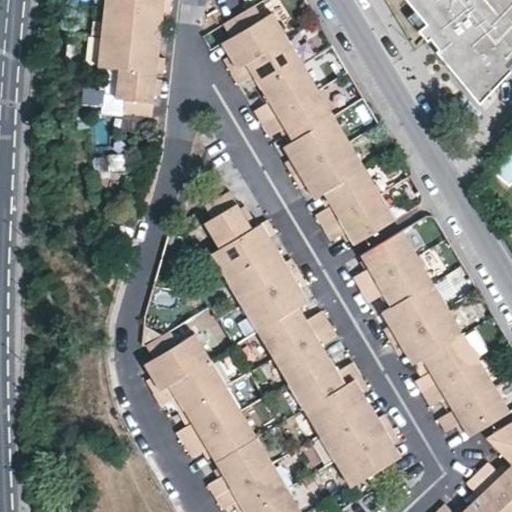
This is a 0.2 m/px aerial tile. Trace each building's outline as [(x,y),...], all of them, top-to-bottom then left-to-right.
[(104,0),(104,5),(170,12),(171,0),(104,0)] [(477,102),(511,66),(511,0),(402,0),(425,27),(418,32),(477,102)] [(104,5),(100,37),(160,43),(161,35),(161,28),(168,29),(170,12),(104,5)] [(255,21),(247,8),(221,23),(230,36),(220,42),(225,49),(229,56),(222,59),(230,72),(288,38),(271,10),(255,21)] [(406,18),(418,32),(425,27),(413,12),(406,18)] [(97,66),(117,69),(157,73),(164,74),(165,57),(158,57),(159,50),(160,43),(100,37),(97,66)] [(288,38),(230,72),(237,85),(253,75),(257,82),(261,89),(302,63),(288,38)] [(302,63),(261,89),(264,95),(268,101),(253,110),(261,123),(318,89),(302,63)] [(157,73),(117,69),(114,97),(103,95),(101,111),(152,117),(155,91),(157,73)] [(318,89),(261,123),(269,137),(283,128),(287,134),(291,141),(334,116),(318,89)] [(334,116),(291,141),(282,146),(286,153),(290,159),(284,162),(292,175),(349,141),(334,116)] [(120,167),(124,139),(112,137),(109,165),(120,167)] [(349,141),(292,175),(300,188),(306,185),(309,192),(313,198),(323,193),(365,168),(349,141)] [(365,168),(323,193),(326,199),(330,205),(315,214),(323,227),(380,193),(365,168)] [(229,189),(205,205),(212,217),(203,222),(218,248),(252,228),(246,217),(229,189)] [(353,244),(395,219),(380,193),(323,227),(331,240),(346,231),(350,238),(353,244)] [(252,228),(218,248),(209,253),(225,280),(278,248),(274,241),(270,235),(276,232),(267,217),(252,228)] [(418,255),(402,230),(359,254),(363,260),(367,267),(352,277),(360,290),(418,255)] [(278,248),(225,280),(240,305),(299,270),(291,257),(285,260),(282,255),(278,248)] [(418,255),(360,290),(367,303),(383,294),(387,300),(390,306),(433,281),(418,255)] [(299,270),(240,305),(242,307),(256,331),(298,305),(309,300),(305,294),(301,287),(306,283),(299,270)] [(433,281),(390,306),(381,311),(384,317),(389,324),(383,327),(391,342),(449,307),(433,281)] [(298,305),(256,331),(257,333),(270,355),(271,357),(329,322),(322,309),(307,318),(303,312),(298,305)] [(256,331),(242,307),(229,315),(243,338),(256,331)] [(449,307),(391,342),(397,353),(404,350),(408,356),(412,364),(421,358),(464,332),(449,307)] [(329,322),(271,357),(287,383),(330,357),(326,350),(322,344),(337,334),(329,322)] [(178,343),(170,329),(144,345),(153,358),(143,363),(146,369),(151,376),(144,380),(152,393),(210,358),(194,332),(178,343)] [(464,332),(421,358),(425,364),(429,371),(413,380),(422,394),(479,359),(464,332)] [(270,355),(257,333),(245,340),(258,362),(270,355)] [(330,357),(287,383),(303,409),(361,374),(353,361),(338,370),(334,364),(330,357)] [(210,358),(152,393),(160,407),(176,397),(180,402),(184,409),(225,384),(210,358)] [(479,359),(422,394),(429,406),(445,398),(449,404),(452,410),(495,384),(479,359)] [(361,374),(303,409),(318,435),(370,404),(366,397),(362,390),(368,386),(361,374)] [(225,384),(184,409),(187,416),(191,423),(176,432),(184,445),(241,411),(225,384)] [(468,436),(510,411),(495,384),(452,410),(437,418),(445,432),(460,424),(464,430),(468,436)] [(370,404),(318,435),(334,461),(392,427),(384,413),(379,417),(375,411),(370,404)] [(241,411),(184,445),(191,457),(207,448),(210,454),(214,460),(257,436),(241,411)] [(511,421),(486,437),(494,445),(511,463),(511,421)] [(392,427),(334,461),(349,487),(367,476),(375,489),(399,474),(392,462),(402,456),(398,450),(393,443),(400,440),(392,427)] [(257,436),(214,460),(219,468),(223,474),(206,484),(214,497),(272,462),(257,436)] [(511,463),(506,467),(500,473),(488,460),(477,471),(511,508),(511,463)] [(272,462),(214,497),(222,510),(238,500),(242,507),(244,511),(247,511),(288,488),(272,462)] [(473,499),(467,504),(475,511),(511,511),(511,508),(477,471),(466,482),(478,494),(473,499)] [(302,511),(288,488),(247,511),(302,511)] [(453,511),(444,501),(433,511),(475,511),(467,504),(462,509),(458,511),(453,511)]
